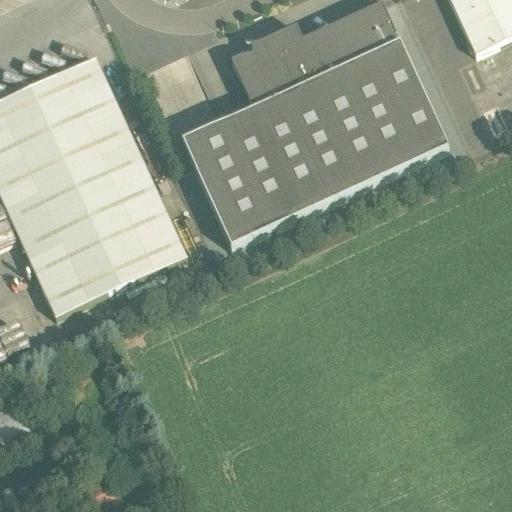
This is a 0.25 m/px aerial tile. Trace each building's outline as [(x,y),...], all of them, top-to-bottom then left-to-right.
[(511,0),(448,0),(478,62),(511,45),(511,0)] [(384,11),(304,47),(298,34),(264,49),(260,51),(255,51),(253,52),(253,53),(254,53),(253,63),(250,63),(248,63),(244,64),(242,65),(233,68),(256,118),(184,150),(233,257),(451,157),(384,11)] [(97,67),(0,111),(0,200),(57,327),(189,266),(97,67)] [(239,114),(218,124),(221,131),(242,121),(239,114)] [(29,299),(41,329),(35,332),(43,352),(58,346),(38,296),(29,299)] [(0,450),(28,438),(14,405),(0,410),(0,450)] [(110,479),(86,489),(96,510),(119,500),(110,479)]
